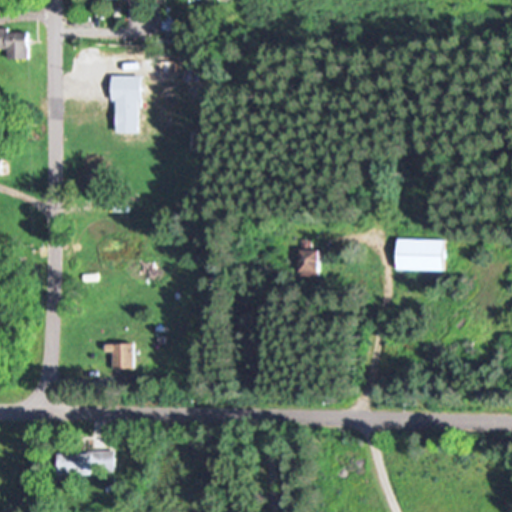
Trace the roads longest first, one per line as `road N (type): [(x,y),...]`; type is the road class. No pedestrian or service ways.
road 1 (residential): [(511,420),(0,411)]
road 2 (residential): [(49,412),(55,0)]
